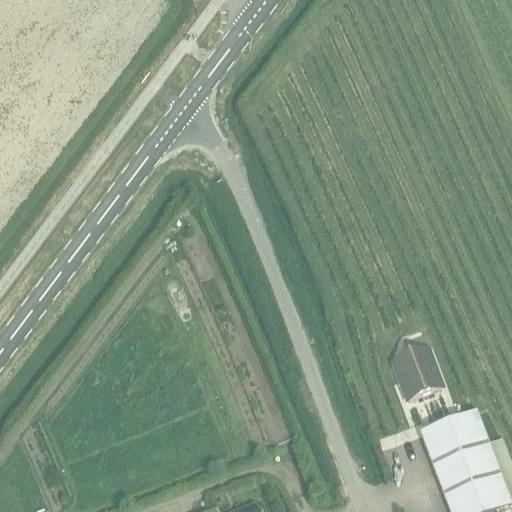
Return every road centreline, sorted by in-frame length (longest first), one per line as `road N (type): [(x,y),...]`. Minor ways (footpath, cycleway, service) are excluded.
road 1 (unclassified): [(364,511),(233,177),(209,137),(178,114)]
road 2 (secondary): [(0,357),(178,114)]
road 3 (secondary): [(178,114),(264,0)]
